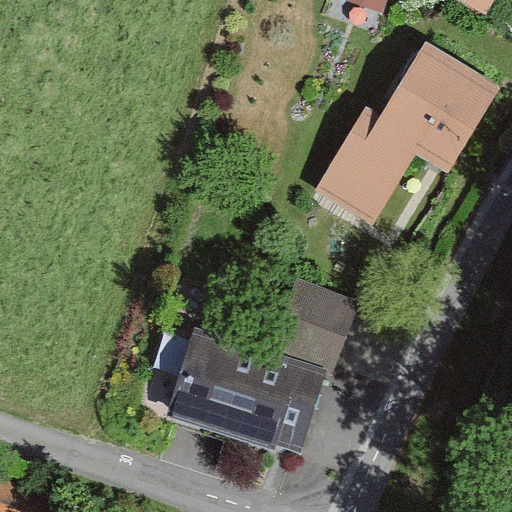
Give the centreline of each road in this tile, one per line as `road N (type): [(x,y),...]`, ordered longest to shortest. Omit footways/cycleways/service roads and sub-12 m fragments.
road 1 (residential): [(358,511),(395,414),(511,196)]
road 2 (residential): [(271,511),(0,418)]
